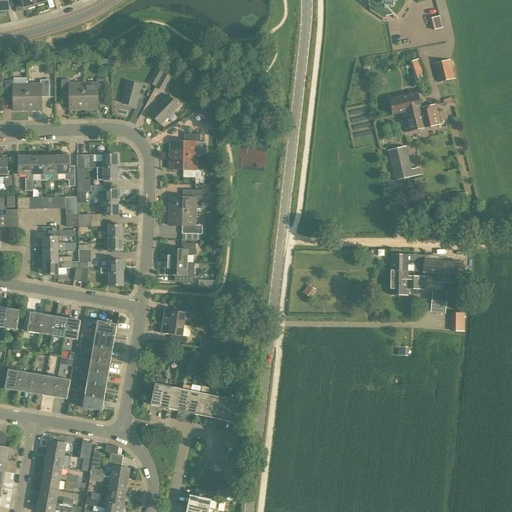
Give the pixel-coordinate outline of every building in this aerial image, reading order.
[(5,11),(9,11),(7,0),(0,0),(0,14),(5,14),(5,11)] [(20,0),(23,8),(35,5),(34,0),(14,0),(15,1),(18,0),(20,0)] [(367,0),(369,9),(368,9),(368,11),(382,21),(388,20),(386,9),(391,7),(392,8),(394,19),(399,18),(408,4),(408,1),(407,2),(406,0),(367,0)] [(451,60),(433,64),(437,83),(455,79),(451,60)] [(158,68),(149,83),(155,87),(164,71),(158,68)] [(156,87),(163,91),(172,75),(165,71),(156,87)] [(96,83),(83,84),(84,110),(98,110),(97,96),(105,96),(105,79),(96,79),(96,83)] [(40,84),(27,85),(28,111),(41,110),(41,97),(49,97),(49,80),(40,80),(40,84)] [(84,110),(83,84),(70,84),(70,80),(61,80),(61,97),(70,97),(70,110),(84,110)] [(28,111),(27,85),(14,85),(13,81),(5,81),(5,98),(14,98),(14,111),(28,111)] [(122,104),(136,107),(142,86),(128,82),(122,104)] [(393,116),(401,114),(401,113),(421,109),(421,108),(417,93),(389,100),(393,116)] [(150,114),(161,125),(180,106),(169,96),(150,114)] [(401,113),(401,114),(405,133),(440,125),(436,105),(421,108),(421,109),(401,113)] [(171,142),(171,156),(197,157),(197,156),(204,156),(204,143),(201,143),(201,134),(188,134),(188,143),(184,143),(171,142)] [(388,151),(395,181),(413,176),(406,147),(388,151)] [(61,156),(56,157),(57,175),(58,175),(65,175),(65,180),(69,180),(69,186),(75,186),(74,166),(69,166),(69,156),(68,156),(68,155),(67,153),(63,153),(61,155),(61,156)] [(0,177),(4,178),(4,183),(5,183),(5,186),(12,186),(12,176),(7,176),(7,159),(6,159),(6,156),(0,155),(0,177)] [(77,156),(77,168),(90,168),(90,155),(77,156)] [(90,163),(90,168),(103,168),(117,168),(117,155),(103,155),(103,162),(103,163),(90,163)] [(197,170),(197,157),(171,156),(170,170),(183,170),(185,170),(185,178),(196,178),(196,184),(204,184),(204,170),(197,170)] [(32,176),(32,157),(18,157),(19,176),(28,176),(28,178),(25,178),(26,191),(33,191),(33,181),(33,176),(32,176)] [(44,157),(32,157),(32,176),(33,176),(40,176),(40,181),(46,181),(46,175),(44,175),(44,157)] [(56,157),(44,157),(44,175),(46,175),(52,175),(52,180),(58,180),(58,175),(57,175),(56,157)] [(117,168),(103,168),(103,181),(118,181),(117,168)] [(170,198),(170,213),(195,213),(195,209),(196,199),(203,199),(203,198),(203,191),(203,190),(185,190),(185,199),(182,199),(170,198)] [(98,203),(98,204),(119,204),(118,191),(104,192),(101,191),(99,192),(97,193),(97,197),(96,197),(94,199),(94,203),(98,203)] [(78,197),(66,197),(66,209),(66,215),(78,215),(78,197)] [(119,204),(98,204),(98,209),(104,209),(104,217),(119,217),(119,204)] [(195,213),(170,213),(169,226),(182,226),(182,234),(202,234),(202,225),(195,225),(195,213)] [(108,238),(108,239),(123,239),(123,226),(108,226),(108,232),(98,232),(99,238),(108,238)] [(43,238),(44,251),(58,250),(64,250),(64,243),(58,243),(58,237),(43,238)] [(123,239),(108,239),(109,252),(123,251),(123,239)] [(168,250),(168,263),(187,264),(188,255),(192,255),(195,253),(196,246),(196,244),(196,243),(182,242),(181,251),(168,250)] [(78,257),(91,257),(91,250),(90,250),(90,245),(78,245),(78,257)] [(44,251),(44,263),(79,263),(79,262),(72,262),(72,257),(58,257),(58,250),(44,251)] [(413,272),(437,274),(436,282),(452,284),(453,276),(459,276),(460,263),(451,262),(414,261),(414,256),(391,255),(391,295),(408,296),(408,289),(425,289),(425,277),(408,277),(408,266),(413,266),(413,272)] [(79,268),(82,269),(89,270),(88,262),(91,262),(91,257),(78,257),(79,262),(79,263),(79,268)] [(109,273),(109,274),(123,274),(123,261),(109,261),(109,268),(101,268),(101,273),(109,273)] [(58,268),(76,268),(79,268),(79,263),(44,263),(44,275),(58,275),(58,268)] [(168,263),(168,276),(174,276),(180,276),(180,283),(194,283),(194,273),(195,264),(187,264),(168,263)] [(74,281),(80,282),(82,269),(79,268),(76,268),(74,281)] [(82,269),(80,282),(87,283),(89,270),(82,269)] [(123,274),(109,274),(109,287),(124,286),(123,274)] [(317,290),(308,284),(303,292),(311,298),(317,290)] [(430,312),(445,314),(447,292),(432,291),(430,312)] [(166,310),(164,322),(185,325),(186,319),(187,315),(192,316),(194,315),(195,308),(182,306),(181,313),(174,312),(166,310)] [(8,309),(4,328),(17,330),(20,311),(8,309)] [(451,314),(451,331),(464,331),(464,312),(451,312),(451,314)] [(28,332),(40,334),(43,315),(31,313),(28,332)] [(40,334),(52,336),(55,317),(43,315),(40,334)] [(52,336),(64,338),(67,319),(55,317),(52,336)] [(67,319),(64,338),(77,341),(81,321),(67,319)] [(98,321),(96,334),(115,337),(117,325),(98,321)] [(164,322),(162,334),(171,335),(178,337),(178,342),(186,343),(187,337),(183,336),(185,325),(164,322)] [(96,334),(94,346),(113,349),(115,337),(96,334)] [(94,346),(92,358),(111,362),(113,349),(94,346)] [(405,347),(394,347),(394,355),(405,356),(405,347)] [(75,359),(77,352),(65,350),(64,357),(75,359)] [(92,358),(90,371),(109,374),(111,362),(92,358)] [(73,375),(74,364),(61,364),(61,375),(73,375)] [(5,389),(18,391),(21,372),(8,370),(5,389)] [(90,371),(87,383),(106,386),(109,374),(90,371)] [(18,391),(30,393),(33,374),(21,372),(18,391)] [(30,393),(42,396),(45,376),(33,374),(30,393)] [(42,396),(54,398),(58,378),(45,376),(42,396)] [(58,378),(54,398),(67,400),(70,380),(58,378)] [(87,383),(85,395),(104,398),(106,386),(87,383)] [(151,406),(160,408),(165,386),(156,384),(151,406)] [(160,408),(169,410),(174,388),(165,386),(160,408)] [(169,410),(178,412),(183,390),(174,388),(169,410)] [(178,412),(187,413),(192,391),(183,390),(178,412)] [(187,413),(196,415),(200,393),(192,391),(187,413)] [(196,415),(204,417),(209,395),(200,393),(196,415)] [(104,398),(85,395),(83,408),(102,411),(104,398)] [(204,417),(213,419),(218,397),(209,395),(204,417)] [(213,419),(222,421),(227,399),(218,397),(213,419)] [(222,421),(231,423),(236,401),(227,399),(222,421)] [(236,401),(231,423),(246,426),(248,414),(242,413),(245,403),(236,401)] [(49,440),(48,452),(65,455),(67,443),(49,440)] [(93,443),(83,441),(80,458),(90,459),(93,443)] [(0,458),(8,459),(10,448),(5,447),(0,445),(0,458)] [(103,466),(105,447),(98,446),(96,465),(103,466)] [(106,453),(118,455),(119,447),(107,446),(106,453)] [(48,452),(46,464),(63,467),(65,455),(48,452)] [(46,464),(44,476),(61,479),(61,480),(66,480),(76,482),(77,478),(77,476),(67,474),(67,475),(62,474),(63,467),(46,464)] [(106,471),(105,477),(111,478),(129,481),(130,469),(121,467),(113,466),(112,472),(106,471)] [(91,468),(90,474),(94,475),(105,477),(106,471),(95,469),(91,468)] [(111,482),(109,490),(127,492),(129,481),(111,478),(105,477),(94,475),(90,474),(89,480),(104,482),(104,481),(111,482)] [(44,476),(42,488),(59,491),(61,480),(61,479),(44,476)] [(42,488),(40,500),(57,503),(58,497),(59,491),(42,488)] [(109,490),(107,502),(125,504),(127,492),(109,490)] [(190,496),(188,505),(210,510),(212,501),(221,503),(222,498),(213,496),(213,494),(197,490),(195,497),(190,496)] [(101,501),(86,498),(85,504),(100,507),(101,501)] [(40,500),(38,511),(55,511),(56,511),(64,511),(71,511),(74,511),(76,511),(80,511),(81,507),(72,506),(72,505),(62,504),(57,503),(40,500)] [(101,501),(100,507),(106,508),(105,511),(123,511),(125,504),(107,502),(101,501)]
